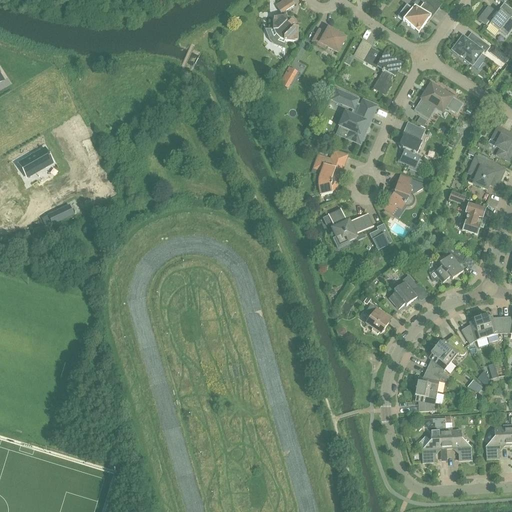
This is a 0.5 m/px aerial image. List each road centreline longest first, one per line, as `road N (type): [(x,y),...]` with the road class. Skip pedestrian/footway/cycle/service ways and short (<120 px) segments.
road 1 (track): [(332,419),(287,264),(225,149),(208,89),(181,71)]
road 2 (residential): [(511,487),(428,491),(409,484),(385,409),(391,368),(409,334),(444,306),(488,291)]
road 3 (residential): [(369,169),(422,56)]
